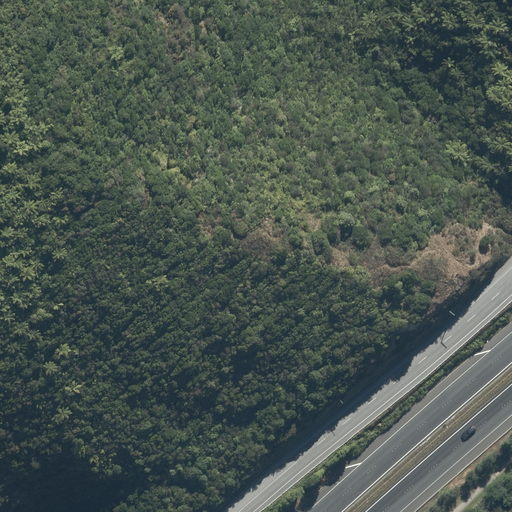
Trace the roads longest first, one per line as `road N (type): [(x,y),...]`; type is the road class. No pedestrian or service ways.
road 1 (unclassified): [(243,511),(511,282)]
road 2 (trunk): [(327,511),(511,349)]
road 3 (trunk): [(511,401),(386,511)]
